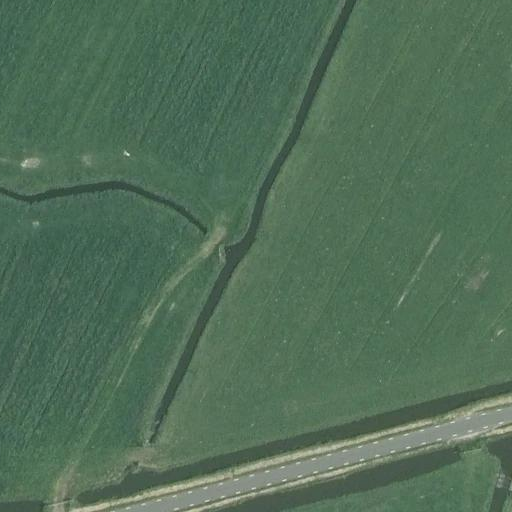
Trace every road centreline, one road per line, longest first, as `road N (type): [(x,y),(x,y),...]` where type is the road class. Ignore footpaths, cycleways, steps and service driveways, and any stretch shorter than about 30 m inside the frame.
road 1 (tertiary): [(155,511),(511,416)]
road 2 (track): [(225,227),(216,250),(166,288),(59,493),(63,511)]
